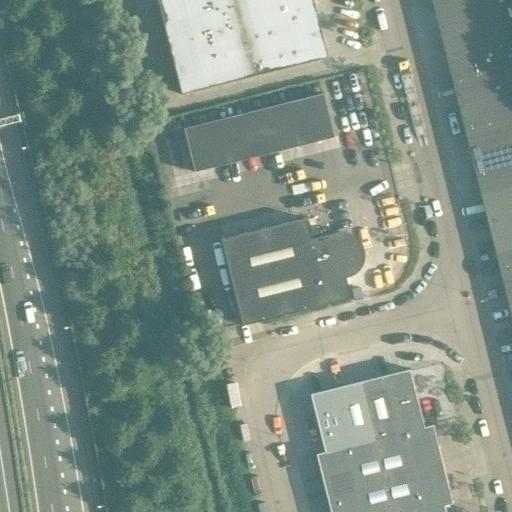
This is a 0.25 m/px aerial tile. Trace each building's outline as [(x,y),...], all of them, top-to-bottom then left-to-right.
[(234,3),(233,0),(156,0),(161,21),(234,3)] [(240,27),(314,9),(311,0),(245,0),(234,3),(240,27)] [(432,0),(436,12),(483,0),(432,0)] [(442,35),(511,17),(511,0),(483,0),(436,12),(442,35)] [(240,27),(234,3),(161,21),(167,45),(240,27)] [(247,51),(320,33),(314,9),(240,27),(247,51)] [(448,59),(511,42),(511,17),(442,35),(448,59)] [(247,51),(240,27),(167,45),(174,70),(247,51)] [(253,76),(326,57),(320,33),(247,51),(253,76)] [(453,82),(511,67),(511,42),(448,59),(453,82)] [(253,76),(247,51),(174,70),(180,94),(253,76)] [(459,105),(511,91),(511,67),(453,82),(459,105)] [(465,128),(511,116),(511,91),(459,105),(465,128)] [(325,93),(184,123),(193,167),(335,137),(325,93)] [(471,152),(511,141),(511,116),(465,128),(471,152)] [(477,175),(511,166),(511,141),(471,152),(477,175)] [(483,198),(511,190),(511,166),(477,175),(483,198)] [(488,221),(511,215),(511,190),(483,198),(488,221)] [(494,245),(511,240),(511,215),(488,221),(494,245)] [(349,298),(344,277),(347,277),(349,276),(352,274),(354,273),(356,270),(358,269),(360,266),(361,263),(362,261),(362,258),(362,256),(362,253),(362,251),(362,249),(361,248),(360,245),(359,242),(356,239),(355,237),(352,236),(351,235),(348,233),(345,232),(342,232),(341,232),(339,232),(337,232),(334,232),(310,238),(305,218),(220,239),(241,325),(349,298)] [(500,268),(511,265),(511,240),(494,245),(500,268)] [(506,291),(511,289),(511,265),(500,268),(506,291)] [(411,369),(407,370),(362,381),(376,440),(426,427),(411,369)] [(362,381),(316,393),(312,394),(327,451),(327,452),(376,440),(362,381)] [(426,427),(376,440),(386,478),(444,464),(434,424),(426,427)] [(376,440),(327,452),(327,451),(318,454),(328,493),(386,478),(376,440)] [(444,464),(386,478),(394,511),(416,511),(445,505),(454,503),(444,464)] [(394,511),(386,478),(328,493),(332,511),(394,511)]
